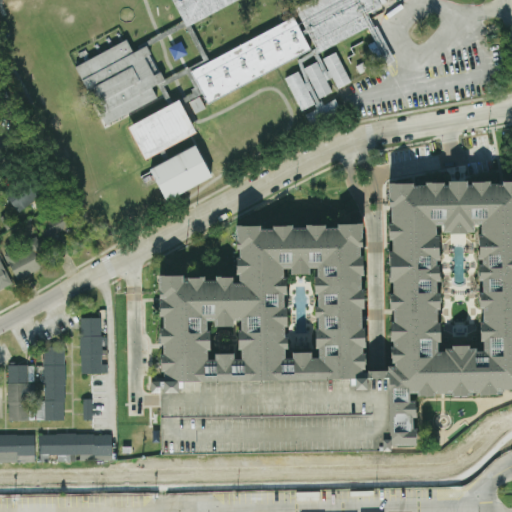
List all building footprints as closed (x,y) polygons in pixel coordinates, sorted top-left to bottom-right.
[(378,0),(381,6),(369,14),(374,24),(320,53),(316,47),(207,106),(203,96),(183,105),(197,133),(145,161),(128,127),(196,91),(187,75),(154,92),(158,100),(107,126),(76,67),(126,40),(132,51),(147,45),(165,80),(208,58),(210,61),(298,15),(296,8),(310,0),(237,0),(186,27),(172,0),(378,0)] [(323,59),(338,89),(351,83),(336,53),(323,59)] [(329,79),(322,61),(305,68),(317,99),(332,93),(327,80),(329,79)] [(304,114),(312,128),(342,112),(334,98),(304,114)] [(212,179),(197,146),(149,168),(164,201),(212,179)] [(6,196),(16,213),(40,199),(30,182),(6,196)] [(511,392),(483,394),(418,395),(418,450),(391,450),(391,380),(390,186),(511,184),(511,392)] [(70,211),(40,224),(55,259),(69,253),(62,235),(77,228),(70,211)] [(161,280),(240,280),(239,228),(365,226),(367,380),(321,381),(242,383),(161,384),(161,280)] [(4,255),(17,281),(50,264),(37,238),(4,255)] [(0,289),(12,284),(0,259),(0,289)] [(80,374),(103,374),(103,317),(80,317),(80,374)] [(65,421),(65,347),(44,347),(44,402),(36,402),(36,383),(34,383),(34,366),(8,366),(8,421),(65,421)] [(161,384),(242,383),(321,381),(367,380),(391,380),(391,450),(391,453),(162,454),(161,384)] [(92,420),(92,400),(83,399),(83,420),(92,420)] [(111,434),(38,434),(38,461),(111,462),(111,434)] [(0,435),(0,462),(35,463),(35,435),(0,435)]
